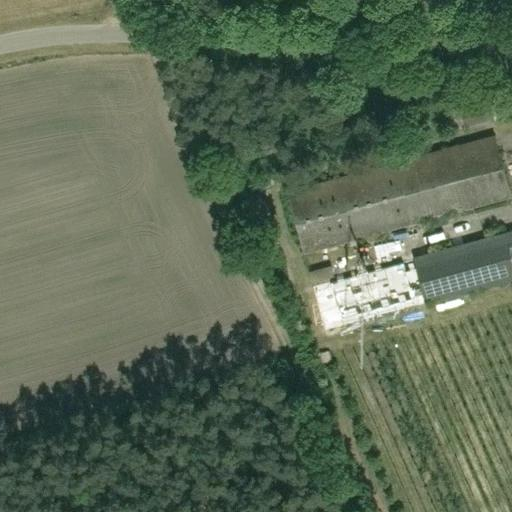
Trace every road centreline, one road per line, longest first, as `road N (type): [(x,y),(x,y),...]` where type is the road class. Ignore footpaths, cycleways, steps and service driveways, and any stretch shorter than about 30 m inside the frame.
road 1 (unclassified): [(0,45),(119,34),(393,48),(511,28)]
road 2 (track): [(148,35),(286,346)]
